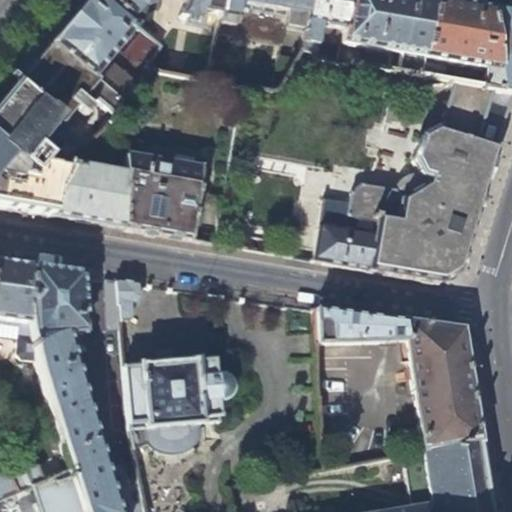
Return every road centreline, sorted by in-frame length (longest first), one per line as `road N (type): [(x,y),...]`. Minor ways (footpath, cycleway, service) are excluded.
road 1 (residential): [(0,237),(480,313)]
road 2 (residential): [(511,463),(480,313)]
